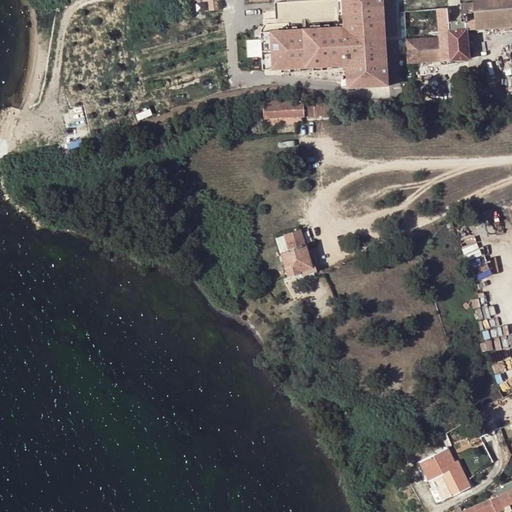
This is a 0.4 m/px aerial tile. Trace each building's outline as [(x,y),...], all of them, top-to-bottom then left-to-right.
[(208,0),(210,9),(220,8),(219,0),(208,0)] [(340,0),(341,4),(273,9),(274,31),(260,32),(261,38),(264,77),(347,71),(348,93),(388,90),(381,0),(340,0)] [(448,31),(439,32),(439,38),(427,38),(411,40),(413,64),(429,63),(470,59),(467,30),(488,28),(485,3),(508,0),(507,0),(473,0),(474,2),(460,3),(461,17),(460,17),(458,19),(457,22),(450,22),(449,8),(441,9),(442,17),(446,17),(448,31)] [(488,28),(511,26),(511,0),(507,0),(508,0),(485,3),(488,28)] [(441,9),(437,9),(439,32),(448,31),(446,17),(442,17),(441,9)] [(248,39),(249,57),(262,56),(260,38),(248,39)] [(262,107),(263,119),(304,115),(303,100),(292,101),(292,103),(282,105),(281,100),(270,101),(271,106),(262,107)] [(329,116),(329,102),(307,104),(309,118),(329,116)] [(287,277),(300,273),(300,271),(311,268),(300,231),(276,238),(287,277)] [(440,504),(468,490),(455,464),(452,465),(445,451),(417,465),(426,484),(429,482),(440,504)] [(455,511),(498,511),(505,509),(504,506),(511,502),(511,482),(495,490),(498,497),(463,511),(462,511),(461,509),(455,511)]
